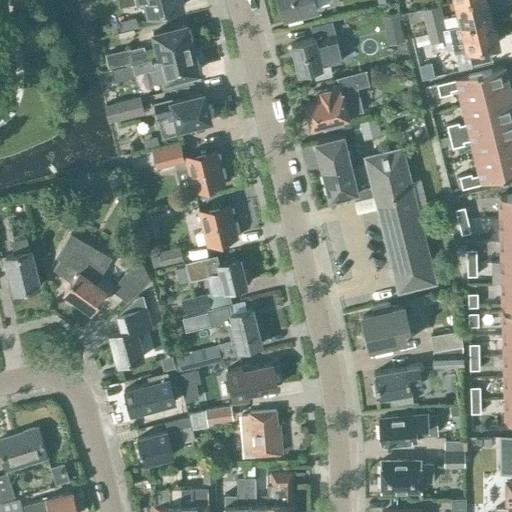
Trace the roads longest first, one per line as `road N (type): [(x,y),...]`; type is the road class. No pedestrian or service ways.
road 1 (residential): [(338,511),(328,368),(236,0)]
road 2 (residential): [(0,384),(46,375),(76,391),(113,511)]
